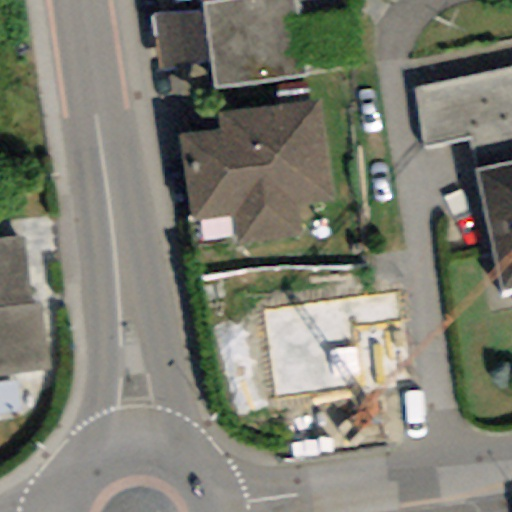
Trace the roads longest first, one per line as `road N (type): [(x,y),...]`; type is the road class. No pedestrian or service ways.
road 1 (residential): [(511,457),(229,509)]
road 2 (primary): [(115,272),(71,0)]
road 3 (primary): [(191,451),(158,357),(115,272)]
road 4 (primary): [(115,272),(94,446)]
